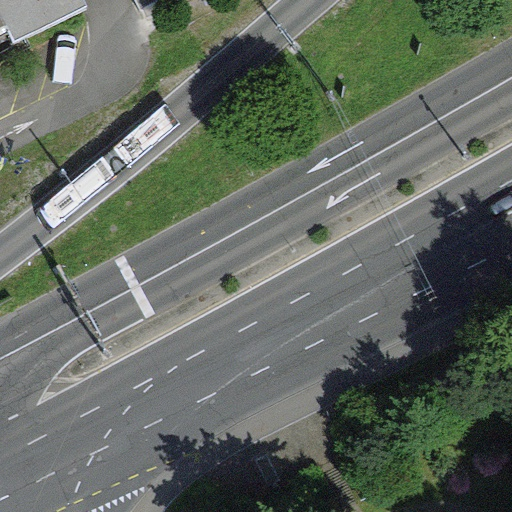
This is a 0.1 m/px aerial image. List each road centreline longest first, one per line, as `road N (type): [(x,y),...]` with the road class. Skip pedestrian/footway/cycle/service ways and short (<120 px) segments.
road 1 (primary): [(511,78),(0,359)]
road 2 (primary): [(0,476),(362,295)]
road 3 (motorway): [(362,295),(511,188)]
road 4 (primary): [(362,295),(511,235)]
